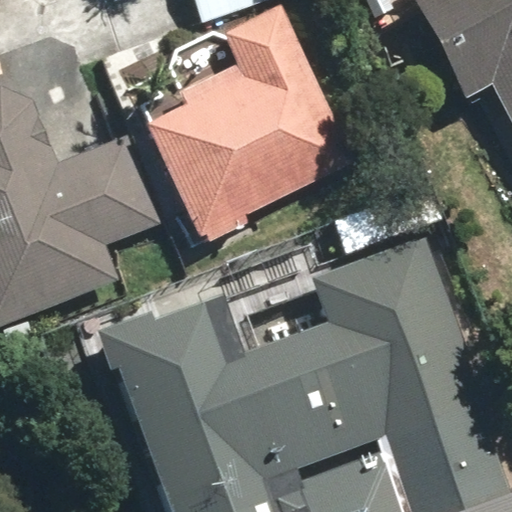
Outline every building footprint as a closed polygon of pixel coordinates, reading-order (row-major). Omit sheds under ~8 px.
[(180,0),(192,31),(260,7),(257,0),(180,0)] [(511,0),(397,0),(389,5),(446,112),(473,98),(511,171),(511,0)] [(126,135),(183,251),(185,255),(241,228),(239,224),(343,172),(268,18),(210,46),(224,74),(165,103),(170,113),(126,135)] [(0,328),(113,289),(101,254),(150,237),(117,144),(41,171),(12,88),(0,91),(0,328)] [(413,189),(316,227),(331,265),(428,227),(413,189)] [(511,511),(511,422),(443,227),(100,346),(157,511),(511,511)]
